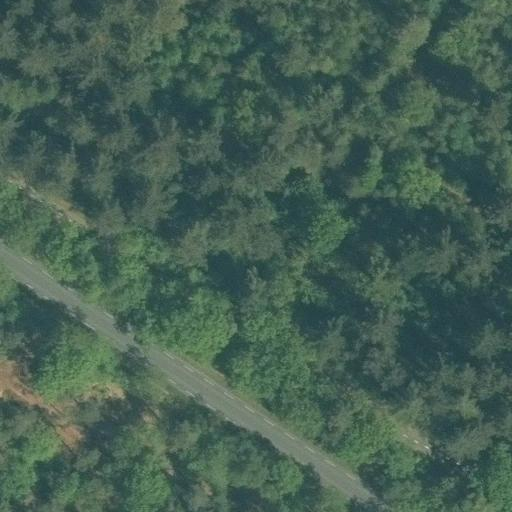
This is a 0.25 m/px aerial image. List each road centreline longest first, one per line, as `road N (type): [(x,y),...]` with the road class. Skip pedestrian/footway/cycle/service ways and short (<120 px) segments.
road 1 (secondary): [(385,511),(0,254)]
road 2 (track): [(99,511),(224,323)]
